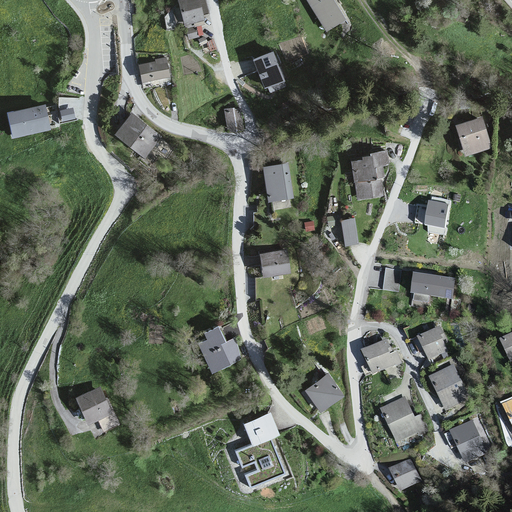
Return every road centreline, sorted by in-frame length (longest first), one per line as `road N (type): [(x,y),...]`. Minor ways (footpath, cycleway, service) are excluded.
road 1 (residential): [(239,149),(248,338),(275,393),(355,456),(362,446),(356,315),(411,148)]
road 2 (residential): [(18,511),(13,466),(22,391),(120,197),(116,173),(90,130),(89,0)]
road 3 (residential): [(120,0),(128,72),(142,103),(168,124),(239,149)]
road 4 (residential): [(239,149),(251,127),(230,80),(213,0)]
